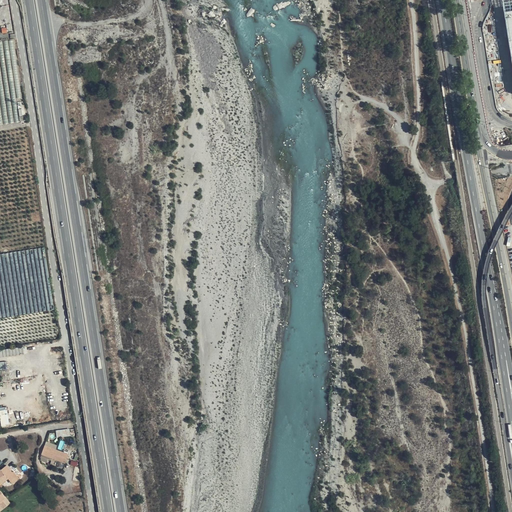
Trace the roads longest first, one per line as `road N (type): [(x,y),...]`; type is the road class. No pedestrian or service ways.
road 1 (track): [(411,0),(414,156),(458,299),(491,511)]
road 2 (trunk): [(29,0),(108,511)]
road 3 (trunk): [(120,511),(41,0)]
road 4 (unclassified): [(14,0),(92,511)]
road 5 (primary): [(443,9),(496,318)]
road 6 (primary): [(511,209),(487,263),(484,296),(511,474)]
road 7 (primary): [(511,317),(467,73)]
